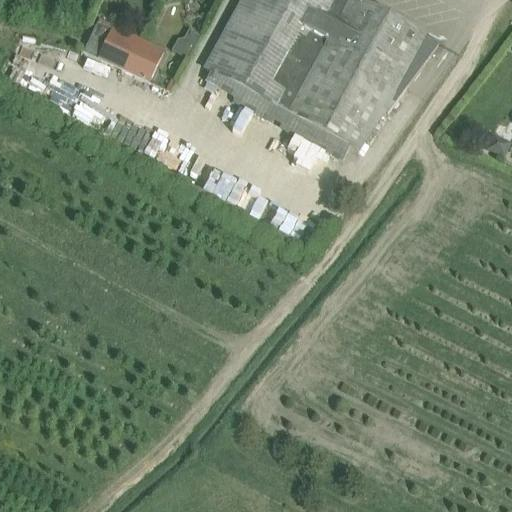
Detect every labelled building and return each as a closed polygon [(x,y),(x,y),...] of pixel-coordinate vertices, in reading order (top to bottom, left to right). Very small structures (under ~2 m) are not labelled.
[(327,14),(330,7),(317,0),(242,0),(203,72),(210,76),(350,150),(359,155),(406,91),(426,63),(438,47),(350,0),(339,20),(327,14)] [(164,53),(113,28),(98,21),(88,42),(103,49),(97,61),(148,86),(161,59),(164,53)] [(177,42),(171,53),(186,62),(200,38),(189,32),(184,41),(177,42)] [(149,123),(135,145),(149,154),(163,132),(149,123)] [(157,152),(171,154),(174,137),(160,135),(157,152)] [(496,135),(489,152),(504,158),(510,140),(496,135)] [(198,146),(187,169),(201,175),(211,152),(198,146)]
